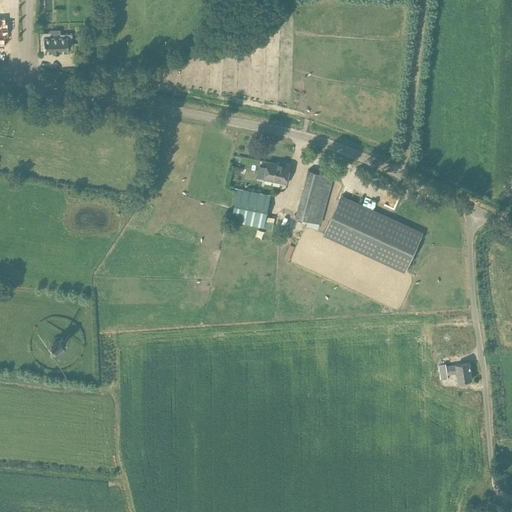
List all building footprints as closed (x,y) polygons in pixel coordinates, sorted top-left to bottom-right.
[(51,35),(51,32),(40,32),(41,50),(43,50),(43,52),(44,52),(45,52),(52,52),(58,52),(58,51),(62,51),(67,51),(67,47),(72,47),(72,33),(59,34),(59,35),(58,35),(51,35)] [(281,164),(268,161),(264,179),(287,183),(291,164),(282,162),(281,164)] [(333,176),(308,169),(295,217),(320,223),(333,176)] [(270,194),(237,188),(231,221),(264,227),(270,194)] [(423,233),(341,195),(323,234),(405,272),(423,233)] [(351,326),(355,353),(407,346),(404,318),(351,326)] [(421,335),(423,352),(469,346),(467,330),(421,335)] [(64,341),(59,335),(53,335),(49,339),(49,345),(53,350),(59,350),(63,346),(64,341)] [(392,359),(411,355),(410,351),(405,353),(404,348),(390,351),(392,359)] [(345,386),(344,351),(322,352),(323,387),(345,386)] [(446,363),(439,364),(441,379),(448,378),(448,374),(458,373),(459,380),(462,380),(472,379),(470,362),(460,364),(457,364),(446,366),(446,363)] [(354,395),(433,386),(431,366),(352,375),(354,395)]
